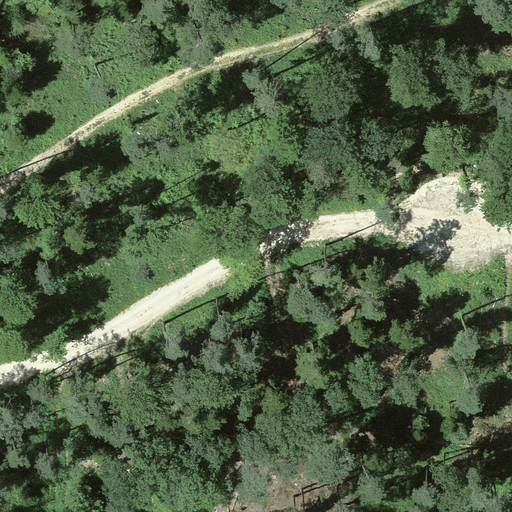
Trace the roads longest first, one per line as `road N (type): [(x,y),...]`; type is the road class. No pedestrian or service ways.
road 1 (track): [(0,377),(305,231),(511,224)]
road 2 (track): [(0,174),(130,100),(380,0)]
